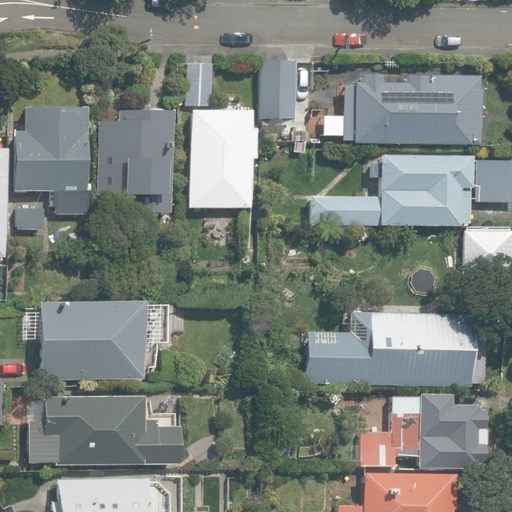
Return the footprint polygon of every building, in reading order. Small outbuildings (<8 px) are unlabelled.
[(291,59),(254,60),(253,121),(290,121),(291,59)] [(210,65),(183,65),(182,105),(209,105),(210,65)] [(354,73),(340,84),(339,141),(475,144),(475,75),(354,73)] [(79,102),(6,101),(4,187),(46,187),(45,209),(84,210),(84,188),(78,188),(79,102)] [(244,108),(184,109),(185,209),(243,209),(243,158),(248,158),(247,128),(244,128),(244,108)] [(114,122),(96,121),(94,207),(163,209),(166,112),(115,111),(114,122)] [(463,157),(368,157),(368,173),(375,173),(375,197),(304,197),(302,227),(457,226),(463,223),(463,157)] [(511,158),(469,158),(468,201),(511,201),(511,158)] [(36,206),(13,205),(11,232),(35,234),(36,206)] [(507,227),(458,229),(458,274),(508,276),(507,227)] [(163,300),(31,300),(32,379),(140,377),(140,365),(151,365),(154,342),(161,342),(163,300)] [(478,316),(342,315),(340,332),(298,332),(298,385),(478,387),(478,316)] [(137,392),(35,393),(35,415),(22,415),(23,461),(172,460),(172,424),(137,424),(137,392)] [(411,397),(383,397),(385,431),(351,433),(352,468),(470,468),(469,462),(478,462),(477,409),(472,408),(472,405),(444,405),(444,396),(411,393),(411,397)] [(445,511),(447,474),(353,473),(352,505),(329,505),(328,511),(445,511)] [(144,511),(144,474),(50,477),(50,511),(144,511)]
